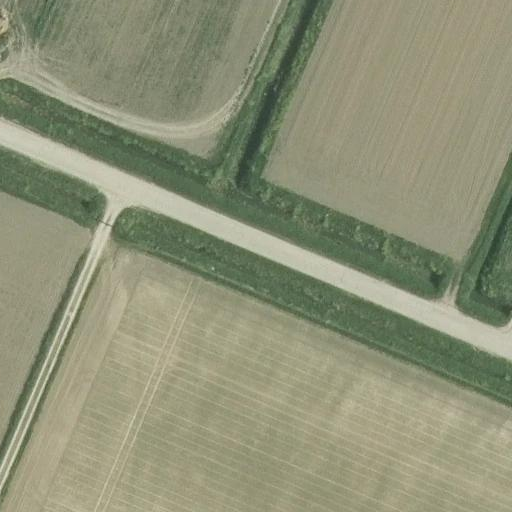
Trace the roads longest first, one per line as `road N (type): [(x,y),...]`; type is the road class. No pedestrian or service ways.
road 1 (unclassified): [(511,350),(0,133)]
road 2 (track): [(0,477),(122,185)]
